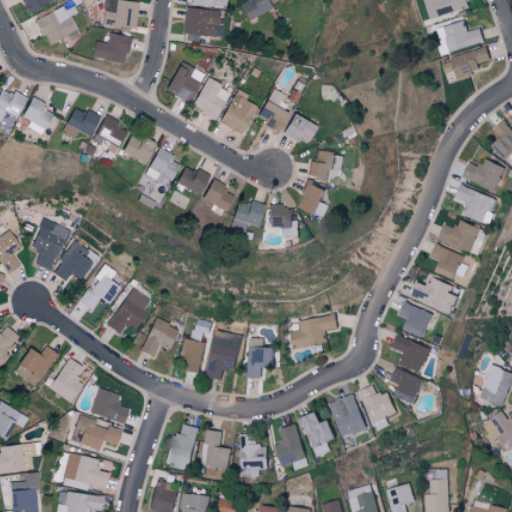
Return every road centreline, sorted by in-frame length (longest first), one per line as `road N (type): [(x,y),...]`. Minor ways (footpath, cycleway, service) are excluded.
road 1 (residential): [(31,302),(109,362),(163,390),(241,407),(287,398),(361,358),(442,166),(469,121),(511,84)]
road 2 (residential): [(270,171),(244,171),(91,83),(25,65),(0,18)]
road 3 (residential): [(126,511),(163,390)]
